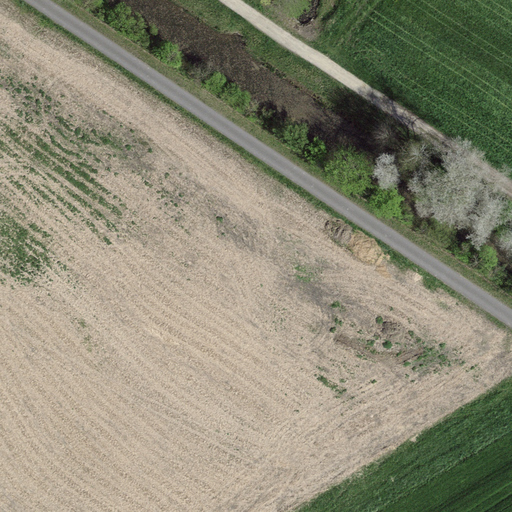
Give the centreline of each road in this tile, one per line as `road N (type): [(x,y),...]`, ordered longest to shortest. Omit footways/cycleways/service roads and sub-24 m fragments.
road 1 (track): [(27,0),(278,175),(511,317)]
road 2 (track): [(231,0),(511,192)]
